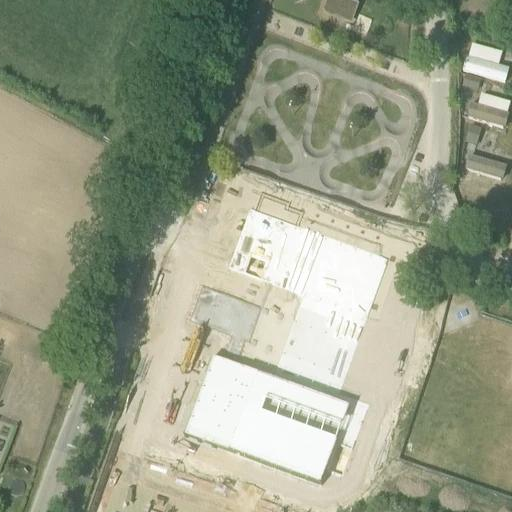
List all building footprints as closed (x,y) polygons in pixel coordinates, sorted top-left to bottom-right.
[(346,22),(352,6),(333,0),(322,0),(318,13),(346,22)] [(490,14),(491,0),(473,0),(472,12),(490,14)] [(503,85),(507,71),(495,67),(500,54),(470,45),(461,72),(503,85)] [(497,181),(501,168),(474,160),(472,166),(479,168),(477,175),(497,181)] [(198,353),(170,435),(309,482),(314,467),(331,472),(353,406),(322,396),(371,251),(267,216),(272,199),(244,190),(238,207),(232,204),(211,264),(253,279),(244,303),(233,338),(228,336),(220,361),(207,357),(198,353)] [(502,218),(482,213),(485,200),(456,191),(448,218),(497,232),(502,218)] [(185,283),(173,317),(216,332),(207,357),(220,361),(228,336),(233,338),(244,303),(185,283)]
